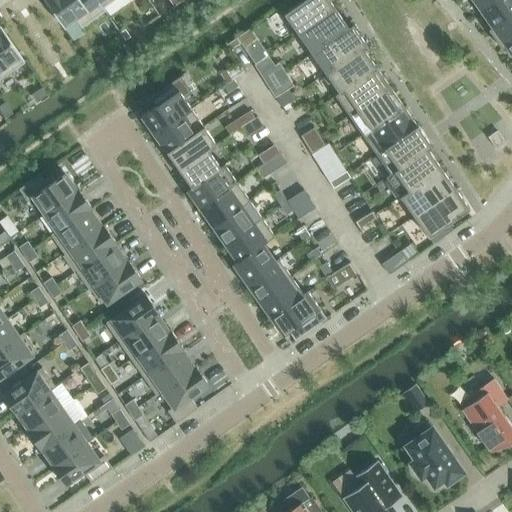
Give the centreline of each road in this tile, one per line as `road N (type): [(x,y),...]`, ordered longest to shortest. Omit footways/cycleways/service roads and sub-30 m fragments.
road 1 (residential): [(290,371),(126,125),(96,144),(256,395)]
road 2 (residential): [(511,211),(290,371)]
road 3 (residential): [(256,395),(84,511)]
